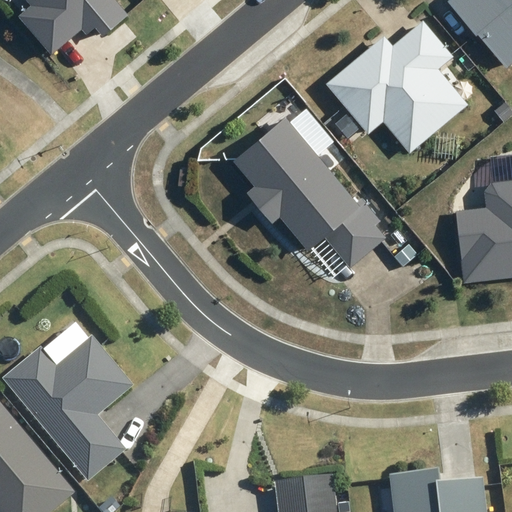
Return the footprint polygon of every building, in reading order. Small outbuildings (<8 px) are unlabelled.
[(25,0),(30,5),(17,17),(52,57),(81,32),(87,34),(98,26),(105,36),(124,23),(108,0),(25,0)] [(511,0),(447,0),(505,69),(511,63),(511,0)] [(382,38),(328,85),(367,129),(383,116),(407,144),(454,104),(429,76),(451,56),(420,20),(395,42),(382,38)] [(327,239),(350,267),(386,238),(373,221),(383,222),(362,196),(356,200),(319,154),(325,150),(300,119),(294,124),(287,115),(228,161),(246,184),(241,189),(276,232),(281,228),(304,257),(327,239)] [(485,205),(454,208),(462,285),(511,280),(511,177),(491,179),(484,190),(485,205)] [(92,338),(57,368),(41,349),(3,381),(90,484),(128,452),(99,417),(134,388),(92,338)] [(0,511),(56,511),(77,494),(0,404),(0,511)] [(438,469),(391,474),(395,511),(487,511),(483,475),(440,480),(438,469)] [(339,511),(335,477),(276,485),(279,511),(339,511)]
